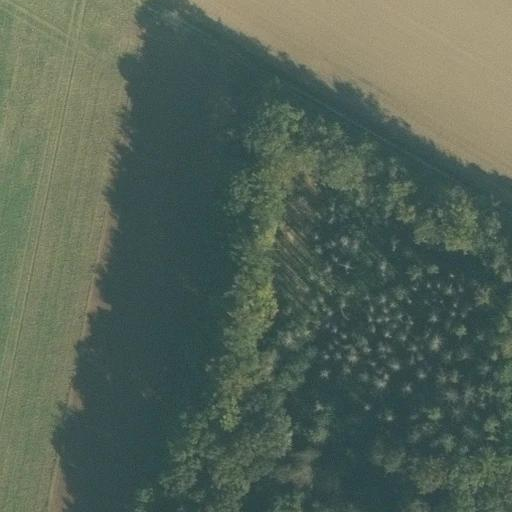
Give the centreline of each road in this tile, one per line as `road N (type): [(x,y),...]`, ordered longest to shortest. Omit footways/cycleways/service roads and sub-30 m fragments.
road 1 (track): [(256,70),(169,511)]
road 2 (track): [(511,222),(256,70)]
road 3 (track): [(256,70),(138,0)]
